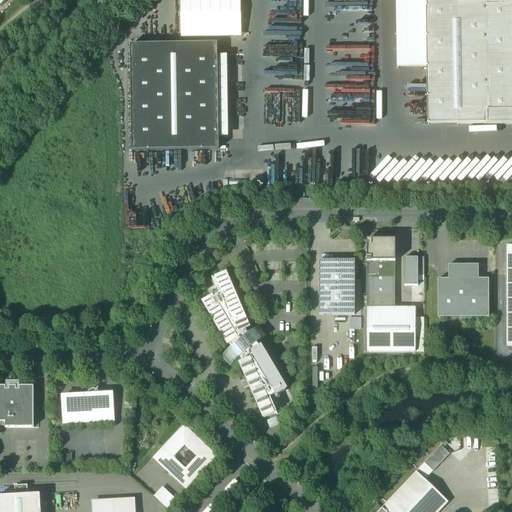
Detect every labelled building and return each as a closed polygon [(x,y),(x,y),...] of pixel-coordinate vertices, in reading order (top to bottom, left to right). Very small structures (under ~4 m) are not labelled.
[(396,0),(398,78),(428,77),(428,72),(427,69),(427,68),(428,68),(427,39),(427,38),(427,9),(426,9),(426,8),(427,8),(426,0),(396,0)] [(511,6),(502,7),(501,7),(487,7),(486,7),(486,8),(487,8),(487,22),(486,23),(487,23),(487,37),(487,38),(487,52),(487,53),(488,67),(487,67),(487,68),(488,68),(488,82),(488,83),(488,97),(488,98),(488,111),(485,111),(485,125),(485,126),(511,125),(511,6)] [(427,8),(426,8),(426,9),(427,9),(427,38),(427,39),(428,68),(427,68),(427,69),(428,72),(428,77),(428,98),(428,99),(428,125),(428,126),(485,125),(485,111),(488,111),(488,98),(488,97),(488,83),(488,82),(488,68),(487,68),(487,67),(488,67),(487,53),(487,52),(487,38),(487,37),(487,23),(486,23),(487,22),(487,8),(486,8),(486,7),(427,8)] [(214,147),(213,45),(131,46),(132,148),(214,147)] [(399,107),(404,107),(405,96),(412,96),(412,88),(400,87),(399,107)] [(384,251),(367,251),(367,262),(395,262),(395,251),(391,251),(391,247),(384,247),(384,251)] [(419,257),(404,257),(404,271),(412,271),(419,271),(419,257)] [(355,316),(355,261),(319,261),(319,316),(355,316)] [(395,262),(367,262),(367,309),(395,309),(395,262)] [(479,266),(448,266),(448,280),(479,280),(479,266)] [(419,271),(412,271),(412,288),(423,288),(422,271),(419,271)] [(260,349),(257,345),(267,337),(259,327),(249,335),(245,331),(249,329),(226,275),(216,279),(214,280),(213,278),(212,279),(219,295),(213,299),(213,298),(203,304),(228,346),(230,345),(232,349),(222,357),(230,367),(241,359),(244,363),(240,365),(264,419),(273,415),(276,413),(277,416),(278,415),(270,399),(276,395),(276,396),(286,390),(261,348),(260,349)] [(448,280),(438,280),(438,319),(489,318),(489,280),(479,280),(448,280)] [(418,309),(368,309),(368,352),(418,352),(418,309)] [(34,387),(20,387),(20,391),(16,391),(16,387),(9,387),(9,391),(6,391),(6,387),(0,387),(0,423),(5,423),(5,429),(34,429),(34,387)] [(87,396),(62,398),(64,424),(114,421),(112,395),(100,396),(99,393),(98,392),(96,390),(93,390),(91,391),(89,392),(88,394),(87,396)] [(153,459),(186,490),(217,457),(184,426),(153,459)] [(441,447),(425,464),(433,472),(450,455),(441,447)] [(71,455),(60,456),(60,468),(72,467),(71,455)] [(439,511),(448,503),(416,473),(382,509),(385,511),(439,511)] [(76,483),(27,486),(28,496),(40,495),(77,493),(76,483)] [(27,486),(15,487),(15,496),(28,496),(27,486)] [(176,501),(163,489),(154,497),(168,510),(176,501)] [(15,496),(0,497),(0,511),(41,511),(40,495),(28,496),(15,496)] [(133,511),(133,501),(94,503),(94,511),(133,511)]
